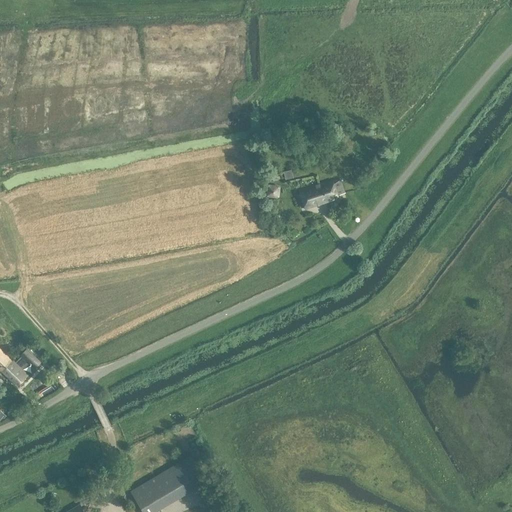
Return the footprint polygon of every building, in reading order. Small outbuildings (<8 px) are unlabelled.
[(336,197),(344,194),(340,180),(299,193),(304,209),(337,198),(336,197)] [(279,189),(268,187),(267,197),(277,199),(279,189)] [(0,369),(1,370),(17,386),(28,375),(22,370),(29,363),(23,357),(21,356),(15,363),(12,360),(11,361),(0,349),(0,369)] [(29,351),(23,357),(29,363),(32,366),(33,366),(37,361),(38,360),(29,351)] [(199,467),(203,465),(205,464),(198,451),(192,455),(199,467)] [(139,486),(131,491),(143,511),(154,511),(155,511),(139,486)]
